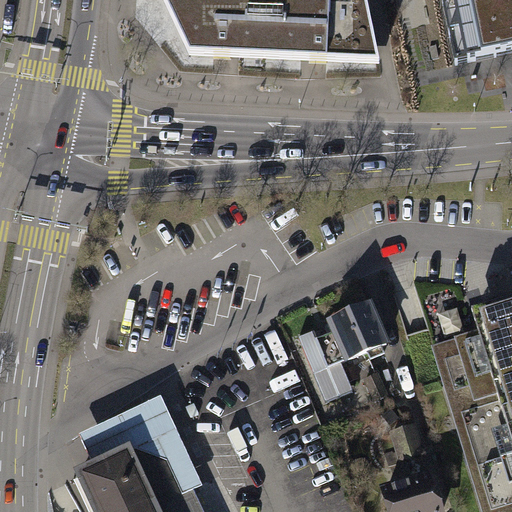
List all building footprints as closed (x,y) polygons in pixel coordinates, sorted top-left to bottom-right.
[(162,0),(190,58),(221,59),(317,64),(380,67),(367,9),(359,8),(359,4),(346,3),(345,0),(287,0),(277,0),(162,0)] [(511,63),(511,0),(432,0),(448,75),(511,63)] [(511,511),(511,300),(493,307),(475,312),(481,332),(433,347),(483,511),(511,511)] [(313,332),(299,338),(327,404),(353,393),(341,364),(369,353),(371,359),(385,354),(381,347),(388,344),(371,305),(330,322),(334,333),(316,340),(313,332)] [(378,376),(367,381),(376,401),(387,396),(378,376)] [(79,436),(95,469),(135,451),(168,462),(190,511),(202,511),(193,491),(202,487),(161,398),(79,436)] [(408,484),(386,491),(392,511),(440,511),(414,428),(393,435),(408,484)] [(97,511),(190,511),(168,462),(135,451),(95,469),(81,474),(97,511)]
